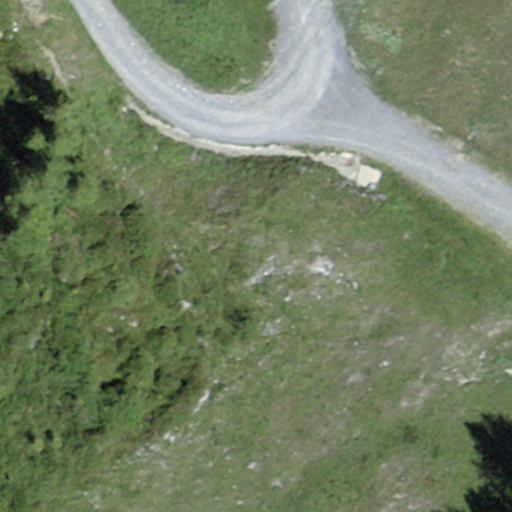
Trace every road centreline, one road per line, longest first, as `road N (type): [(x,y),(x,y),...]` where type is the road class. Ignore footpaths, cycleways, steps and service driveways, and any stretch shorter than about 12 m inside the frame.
road 1 (track): [(279,100),(511,222)]
road 2 (track): [(83,0),(103,37),(168,107),(234,123),(279,100)]
